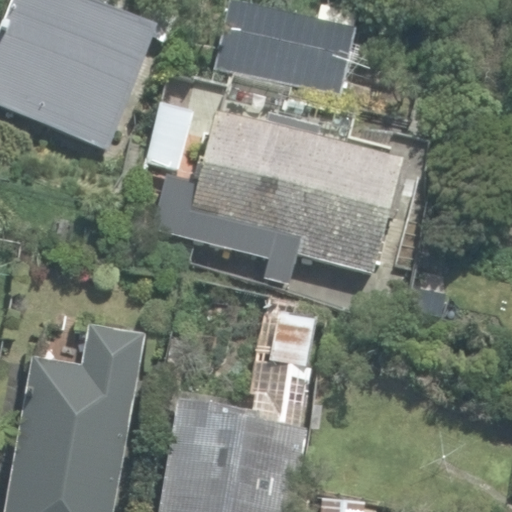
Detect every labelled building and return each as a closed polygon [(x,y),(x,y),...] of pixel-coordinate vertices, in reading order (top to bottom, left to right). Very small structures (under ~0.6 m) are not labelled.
[(15,0),(0,37),(0,112),(107,157),(155,39),(59,0),(15,0)] [(511,0),(482,0),(511,15),(511,0)] [(210,75),(343,102),(360,19),(320,11),(317,24),(224,5),(210,75)] [(199,181),(178,175),(192,116),(158,108),(145,166),(135,222),(189,236),(180,270),(260,290),(266,266),(292,273),(296,258),(371,277),(399,171),(315,149),(318,140),(265,127),(263,136),(214,123),(199,181)] [(433,316),(442,268),(412,263),(410,272),(389,268),(384,294),(407,299),(405,311),(433,316)] [(158,511),(291,511),(305,435),(298,433),(305,373),(312,329),(276,321),(268,366),(252,363),(246,397),(266,401),(263,416),(177,404),(158,511)] [(6,511),(112,511),(143,340),(88,330),(81,370),(34,362),(6,511)] [(367,511),(368,503),(319,501),(318,511),(367,511)]
